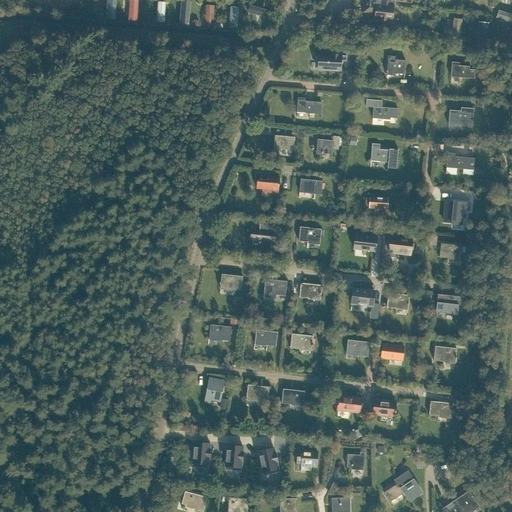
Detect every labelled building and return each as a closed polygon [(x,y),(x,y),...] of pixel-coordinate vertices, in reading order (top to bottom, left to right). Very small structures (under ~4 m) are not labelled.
[(114,0),(103,0),(102,15),(113,16),(114,0)] [(140,0),(138,0),(129,0),(128,21),(139,23),(140,0)] [(165,1),(155,0),(154,0),(153,22),(164,23),(165,1)] [(392,22),(394,3),(411,4),(411,0),(363,0),(363,14),(372,15),(372,14),(375,15),(374,20),(392,22)] [(190,2),(180,1),(178,23),(189,25),(190,2)] [(267,14),(252,3),(248,9),(263,20),(267,14)] [(215,8),(206,7),(205,26),(214,27),(215,8)] [(240,8),(229,7),(228,29),(239,30),(240,8)] [(511,14),(497,12),(497,22),(511,23),(511,14)] [(443,29),(442,37),(459,39),(461,19),(452,18),(451,30),(443,29)] [(477,22),(475,46),(485,47),(488,23),(477,22)] [(419,38),(420,30),(413,29),(412,36),(419,38)] [(317,70),(340,72),(341,61),(346,62),(346,57),(341,57),(341,56),(329,55),(329,53),(315,52),(315,61),(318,61),(317,70)] [(388,56),(386,75),(393,76),(394,73),(404,74),(405,61),(394,60),(395,57),(388,56)] [(475,70),(469,69),(469,67),(458,66),(459,63),(451,62),(450,77),(474,79),(475,70)] [(297,98),(296,112),(314,114),(314,111),(321,112),(321,102),(304,101),(304,98),(297,98)] [(373,107),(372,118),(389,120),(390,118),(396,118),(397,109),(381,107),(382,101),(366,99),(365,106),(373,107)] [(449,110),(448,125),(472,127),(473,109),(460,108),(460,111),(449,110)] [(275,135),(274,149),(289,150),(289,145),(294,145),(295,137),(275,135)] [(318,139),(316,153),(331,155),(332,149),(338,150),(339,137),(333,136),(332,141),(318,139)] [(372,146),(370,161),(388,162),(387,168),(396,169),(398,150),(389,149),(389,150),(379,149),(379,146),(372,146)] [(447,153),(446,167),(473,170),(474,158),(454,156),(454,153),(447,153)] [(258,175),(256,189),(272,190),(272,189),(278,190),(279,177),(258,175)] [(300,179),(299,193),(321,195),(322,181),(300,179)] [(370,194),(369,208),(387,209),(388,198),(377,197),(377,194),(370,194)] [(446,203),(444,224),(452,225),(460,226),(462,211),(469,212),(469,205),(454,203),(454,204),(446,203)] [(251,229),(250,240),(275,243),(276,227),(260,224),(259,230),(251,229)] [(301,227),(299,241),(308,242),(307,243),(319,245),(321,229),(301,227)] [(355,234),(354,249),(375,251),(376,237),(355,234)] [(391,237),(389,252),(410,254),(412,240),(391,237)] [(440,243),(439,258),(448,259),(448,258),(460,259),(459,260),(460,260),(462,246),(456,245),(456,247),(454,247),(454,245),(450,244),(450,247),(447,246),(447,244),(440,243)] [(221,274),(220,289),(220,287),(232,289),(231,290),(241,291),(243,276),(236,276),(235,278),(233,278),(234,275),(221,274)] [(264,289),(263,294),(264,294),(264,292),(275,294),(275,295),(285,296),(287,281),(265,279),(264,287),(264,289)] [(300,283),(299,298),(308,299),(308,298),(320,299),(320,300),(322,285),(316,285),(316,287),(307,286),(307,284),(300,283)] [(353,289),(351,304),(352,304),(352,302),(363,304),(363,305),(372,306),(374,291),(367,291),(367,293),(358,292),(358,289),(353,289)] [(388,293),(386,307),(396,309),(396,307),(407,309),(407,310),(408,310),(409,296),(404,295),(403,297),(394,296),(395,294),(388,293)] [(436,309),(435,312),(457,315),(457,312),(458,306),(460,306),(461,297),(459,297),(437,295),(436,309)] [(210,324),(208,339),(209,339),(209,338),(220,339),(220,340),(230,341),(231,327),(224,326),(224,328),(222,328),(222,326),(210,324)] [(256,330),(254,344),(255,344),(255,343),(266,344),(266,346),(276,347),(277,332),(270,331),(270,334),(261,333),(261,330),(256,330)] [(291,334),(290,348),(299,349),(299,348),(311,350),(310,351),(311,351),(312,346),(313,344),(312,344),(313,336),(291,334)] [(347,340),(346,354),(346,353),(358,354),(358,356),(367,357),(369,342),(362,341),(361,344),(360,343),(360,341),(347,340)] [(382,344),(380,358),(390,359),(390,358),(401,360),(401,361),(402,361),(403,346),(394,345),(393,347),(389,347),(389,345),(382,344)] [(435,346),(433,361),(443,362),(443,361),(454,362),(454,363),(455,363),(455,359),(456,359),(456,357),(455,357),(456,348),(444,347),(443,349),(442,349),(442,347),(435,346)] [(205,399),(204,402),(209,403),(210,400),(219,402),(221,393),(223,393),(224,387),(222,387),(223,383),(212,381),(212,385),(208,384),(205,399)] [(247,385),(246,399),(246,398),(258,399),(258,401),(267,402),(269,387),(262,386),(262,389),(260,388),(260,386),(247,385)] [(283,389),(281,403),(282,403),(282,402),(293,404),(293,405),(302,406),(304,391),(299,391),(295,390),(295,392),(289,392),(290,390),(283,389)] [(339,396),(337,410),(338,411),(349,412),(349,411),(359,413),(360,398),(339,396)] [(221,399),(219,409),(227,410),(228,400),(221,399)] [(375,400),(373,414),(382,415),(382,416),(394,418),(396,402),(375,400)] [(430,401),(428,415),(438,416),(438,415),(449,417),(449,418),(450,418),(451,403),(439,402),(439,404),(437,404),(437,402),(430,401)] [(360,429),(354,432),(357,438),(363,435),(360,429)] [(194,442),(192,463),(208,464),(207,468),(208,468),(209,458),(210,458),(210,449),(210,444),(194,442)] [(227,445),(225,466),(240,467),(240,471),(241,471),(242,461),(243,452),(242,452),(243,447),(227,445)] [(273,448),(258,451),(262,472),(277,469),(278,472),(279,472),(277,462),(276,453),(275,454),(273,448)] [(318,451),(303,450),(303,448),(298,448),(297,463),(301,464),(301,466),(316,468),(318,451)] [(348,455),(346,467),(351,468),(351,470),(363,471),(365,454),(360,453),(360,457),(348,455)] [(407,471),(394,480),(397,484),(403,493),(403,494),(405,496),(407,500),(421,492),(413,480),(407,471)] [(397,484),(384,493),(390,502),(403,494),(403,493),(397,484)] [(206,498),(201,496),(185,492),(182,504),(187,505),(187,504),(194,506),(193,509),(203,511),(206,498)] [(455,500),(463,511),(470,511),(478,507),(468,492),(455,500)] [(344,498),(332,498),(331,511),(349,511),(350,495),(344,495),(344,498)] [(229,497),(228,511),(233,511),(247,511),(249,499),(229,497)] [(280,500),(274,500),(274,504),(280,504),(280,511),(296,511),(297,500),(280,500)] [(444,511),(463,511),(455,500),(442,509),(444,511)]
